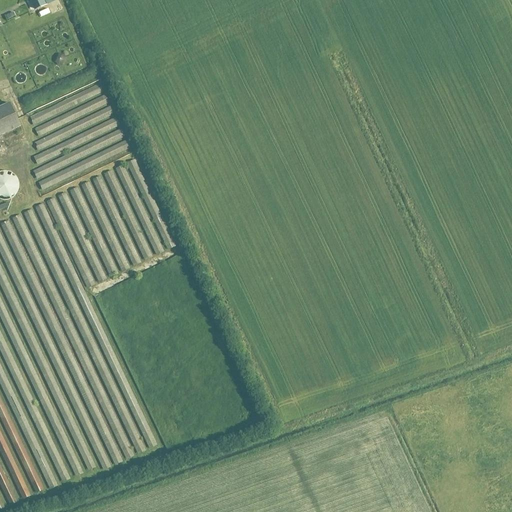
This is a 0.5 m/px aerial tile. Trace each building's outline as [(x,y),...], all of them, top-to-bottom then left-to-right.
[(31,0),(36,10),(47,5),(44,0),(31,0)] [(52,37),(56,45),(65,41),(61,33),(52,37)] [(66,55),(58,56),(59,65),(67,64),(66,55)] [(0,136),(20,126),(17,120),(10,104),(0,108),(0,136)] [(18,191),(19,186),(18,181),(16,177),(12,174),(8,172),(3,172),(0,172),(0,199),(3,201),(8,200),(12,198),(16,195),(18,191)]
